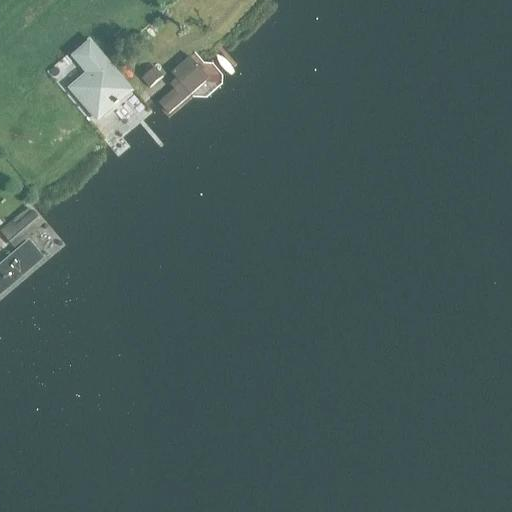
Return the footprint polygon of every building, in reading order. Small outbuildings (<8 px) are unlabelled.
[(169,74),(180,86),(155,107),(165,119),(197,90),(197,91),(209,80),(189,57),(169,74)] [(87,81),(78,70),(74,73),(68,66),(58,75),(68,86),(69,85),(75,92),(83,103),(90,98),(105,114),(131,92),(106,64),(87,81)] [(164,77),(156,68),(142,80),(150,89),(164,77)] [(6,199),(1,203),(9,213),(14,209),(6,199)] [(4,227),(0,229),(0,235),(11,248),(40,223),(30,212),(8,232),(4,227)] [(25,237),(0,257),(0,297),(45,262),(25,237)]
